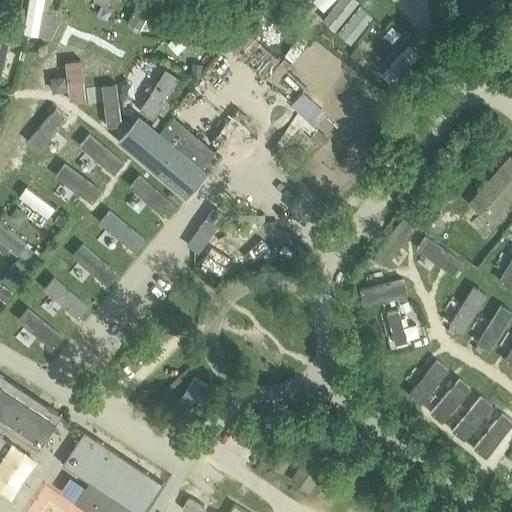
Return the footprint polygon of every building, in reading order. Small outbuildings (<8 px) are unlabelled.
[(41,32),(44,0),(29,0),(27,31),(41,32)] [(149,31),(164,1),(162,0),(140,0),(130,22),(149,31)] [(169,40),(179,51),(195,36),(184,25),(169,40)] [(263,78),(265,75),(279,59),(243,30),(228,46),(263,78)] [(0,32),(0,78),(12,36),(0,32)] [(389,83),(420,52),(410,41),(400,51),(380,32),(359,53),(389,83)] [(317,42),(308,54),(320,63),(329,50),(317,42)] [(16,48),(14,55),(23,58),(24,50),(16,48)] [(62,56),(51,72),(69,84),(80,68),(62,56)] [(192,64),(190,73),(200,75),(202,65),(192,64)] [(155,117),(181,75),(166,65),(140,108),(155,117)] [(114,115),(123,103),(88,77),(79,89),(114,115)] [(281,146),(300,124),(311,135),(310,137),(321,146),(328,137),(317,127),(315,128),(297,112),(269,151),(275,157),(283,148),(281,146)] [(223,141),(239,119),(232,114),(216,136),(223,141)] [(164,136),(157,131),(149,140),(131,126),(132,125),(131,124),(118,140),(121,142),(121,141),(119,140),(122,137),(180,185),(177,188),(175,187),(177,190),(189,176),(197,183),(206,172),(196,164),(212,146),(179,118),(164,136)] [(92,151),(85,160),(96,168),(112,148),(79,123),(70,134),(92,151)] [(494,223),(511,203),(511,151),(469,200),(494,223)] [(57,175),(53,182),(68,193),(80,177),(50,154),(42,164),(57,175)] [(130,166),(108,196),(120,205),(142,175),(130,166)] [(27,184),(20,194),(35,204),(29,214),(44,224),(56,204),(27,184)] [(87,222),(98,230),(117,204),(106,196),(87,222)] [(195,259),(225,224),(214,214),(183,249),(195,259)] [(59,215),(54,221),(60,226),(65,220),(59,215)] [(0,235),(27,258),(36,248),(0,218),(0,235)] [(74,265),(93,232),(80,225),(62,258),(74,265)] [(511,235),(511,234),(485,271),(499,281),(511,261),(511,235)] [(47,292),(65,267),(55,260),(37,284),(47,292)] [(16,261),(8,271),(17,278),(25,268),(16,261)] [(7,272),(1,280),(9,287),(16,279),(7,272)] [(480,280),(454,314),(466,323),(492,289),(480,280)] [(407,300),(398,303),(401,310),(410,308),(407,300)] [(20,341),(42,317),(26,302),(4,326),(20,341)] [(504,346),(511,334),(511,307),(503,302),(483,332),(504,346)] [(0,417),(41,444),(60,416),(62,418),(63,417),(0,374),(0,417)] [(452,388),(441,406),(464,420),(475,402),(452,388)] [(161,436),(170,421),(131,398),(122,414),(161,436)] [(75,502),(89,511),(142,511),(162,483),(82,429),(81,430),(83,432),(69,453),(74,456),(67,467),(89,482),(75,502)] [(265,462),(268,465),(281,473),(292,457),(275,446),(265,462)] [(302,459),(288,479),(309,493),(323,473),(302,459)] [(324,477),(316,491),(332,501),(341,487),(324,477)] [(344,511),(365,511),(368,508),(354,499),(344,511)]
